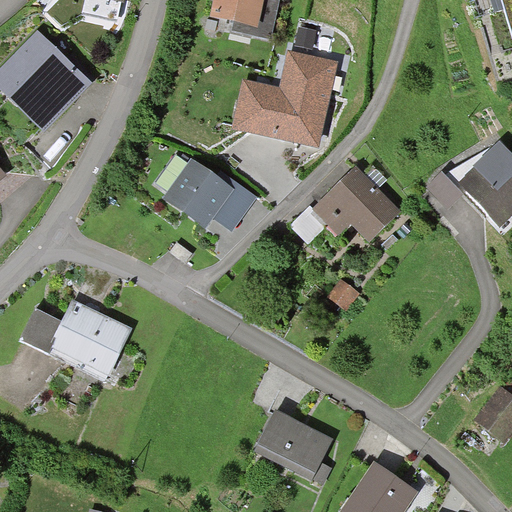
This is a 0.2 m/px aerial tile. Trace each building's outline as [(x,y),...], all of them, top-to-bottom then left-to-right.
[(214,0),(210,19),(233,24),(257,30),(264,0),(214,0)] [(280,0),(264,0),(257,30),(233,24),(231,32),(271,41),(280,0)] [(490,0),(495,13),(505,10),(503,3),(501,0),(490,0)] [(511,0),(501,0),(503,3),(505,10),(511,34),(511,0)] [(37,33),(0,70),(0,91),(45,135),(93,87),(70,65),(37,33)] [(338,63),(287,52),(279,89),(243,81),(232,131),(292,144),(319,150),(338,63)] [(500,229),(511,217),(511,154),(501,143),(474,169),(475,170),(458,186),(481,210),(500,229)] [(215,176),(192,160),(163,200),(206,231),(213,220),(220,211),(235,191),(215,176)] [(374,167),(364,176),(377,190),(387,181),(374,167)] [(364,176),(356,169),(313,211),(339,238),(351,227),(356,232),(370,245),(401,213),(377,190),(364,176)] [(219,171),(215,176),(235,191),(220,211),(213,220),(231,233),(257,199),(219,171)] [(427,189),(448,211),(464,197),(442,174),(427,189)] [(341,280),(327,297),(347,312),(360,295),(341,280)] [(82,305),(72,300),(62,323),(49,349),(52,350),(107,376),(109,377),(131,330),(82,305)] [(62,323),(35,310),(20,341),(49,356),(52,350),(49,349),(62,323)] [(104,381),(107,376),(52,350),(49,356),(104,381)] [(511,397),(501,388),(473,423),(503,447),(511,436),(511,397)] [(275,411),(254,452),(312,482),(321,464),(333,440),(304,426),(275,411)] [(333,470),(321,464),(312,482),(324,487),(333,470)] [(375,464),(341,511),(406,511),(409,508),(419,494),(375,464)]
